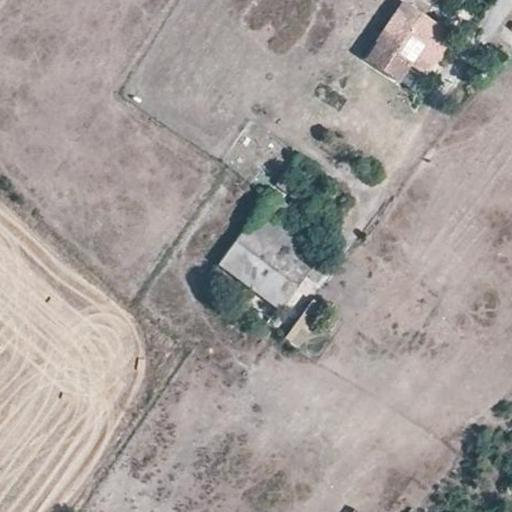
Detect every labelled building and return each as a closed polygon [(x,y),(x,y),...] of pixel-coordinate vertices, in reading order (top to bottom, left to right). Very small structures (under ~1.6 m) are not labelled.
[(437,23),(403,0),(402,0),(363,59),(397,80),(417,52),(437,23)] [(290,232),(301,217),(269,194),(258,210),(290,232)] [(219,262),(266,299),(281,309),(320,255),(290,232),(258,210),(219,262)] [(208,277),(255,313),(266,299),(219,262),(208,277)] [(304,351),(331,311),(314,299),(287,339),(304,351)]
